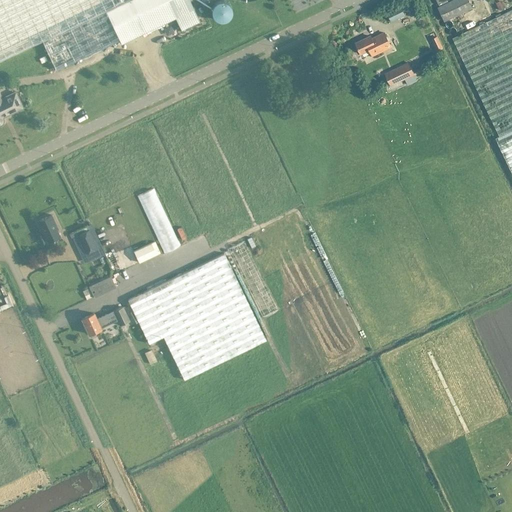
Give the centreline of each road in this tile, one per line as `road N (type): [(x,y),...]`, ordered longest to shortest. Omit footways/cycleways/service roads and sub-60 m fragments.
road 1 (tertiary): [(0,166),(350,0)]
road 2 (residential): [(132,511),(0,230)]
